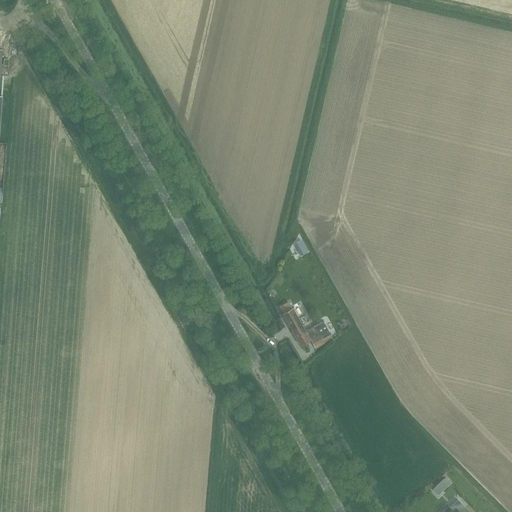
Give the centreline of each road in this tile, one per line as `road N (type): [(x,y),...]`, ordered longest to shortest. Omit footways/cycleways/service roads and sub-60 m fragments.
road 1 (track): [(333,0),(273,261),(264,270),(248,260),(102,0)]
road 2 (unclassified): [(340,511),(54,0)]
road 3 (track): [(278,239),(289,241),(343,0)]
road 4 (track): [(511,30),(380,0)]
